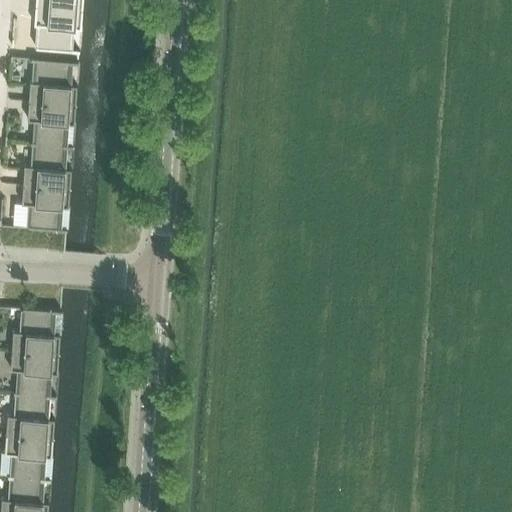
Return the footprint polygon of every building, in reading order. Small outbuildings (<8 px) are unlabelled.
[(80,25),(81,6),(34,3),(33,22),(42,23),(40,47),(70,49),(72,25),(80,25)] [(28,99),(75,102),(76,83),(75,83),(77,61),(78,61),(78,59),(64,58),(31,56),(31,58),(35,58),(33,80),(30,80),(28,99)] [(30,141),(72,144),(72,143),(71,143),(73,121),(74,121),(75,102),(28,99),(27,118),(36,118),(34,140),(30,139),(30,141)] [(24,163),(22,183),(69,186),(70,166),(71,145),(72,145),(72,144),(30,141),(30,142),(34,143),(33,164),(24,163)] [(68,205),(69,186),(22,183),(21,202),(30,203),(28,224),(28,226),(66,229),(67,226),(66,226),(67,205),(68,205)] [(13,329),(11,348),(58,352),(59,332),(51,332),(52,311),(61,312),(61,309),(23,306),(23,308),(21,330),(13,329)] [(11,348),(10,368),(19,368),(17,390),(13,390),(13,391),(55,394),(55,393),(47,392),(48,370),(57,371),(58,352),(11,348)] [(7,413),(6,432),(53,435),(54,416),(45,415),(46,395),(55,395),(55,394),(13,391),(13,393),(17,393),(16,414),(7,413)] [(6,432),(4,451),(13,452),(11,474),(8,473),(8,475),(50,478),(50,476),(41,476),(43,454),(51,455),(53,435),(6,432)] [(1,497),(0,511),(47,511),(48,500),(39,499),(41,479),(50,479),(50,478),(8,475),(7,476),(11,477),(10,497),(1,497)]
